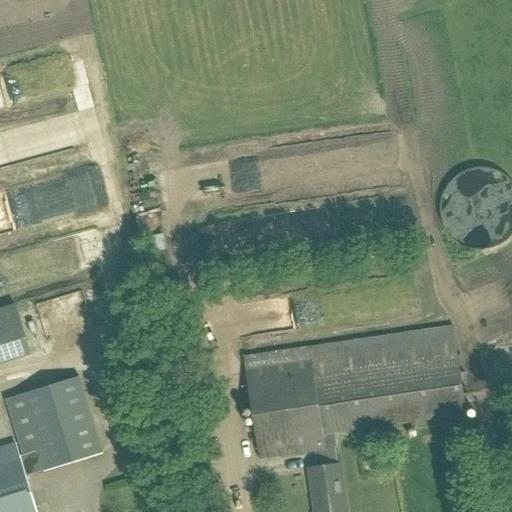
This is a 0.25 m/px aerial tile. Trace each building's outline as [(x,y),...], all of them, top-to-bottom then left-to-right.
[(117,252),(126,250),(121,227),(112,229),(117,252)] [(0,293),(107,267),(98,231),(0,255),(0,293)] [(148,238),(154,263),(172,258),(165,233),(148,238)] [(103,302),(94,303),(96,323),(106,322),(103,302)] [(16,305),(0,310),(0,366),(32,356),(16,305)] [(465,414),(452,326),(242,357),(257,460),(314,451),(316,468),(309,469),(314,511),(345,511),(347,511),(340,465),(338,465),(335,448),(338,448),(336,433),(465,414)] [(100,453),(76,377),(4,400),(21,454),(0,461),(0,511),(35,511),(25,477),(100,453)]
